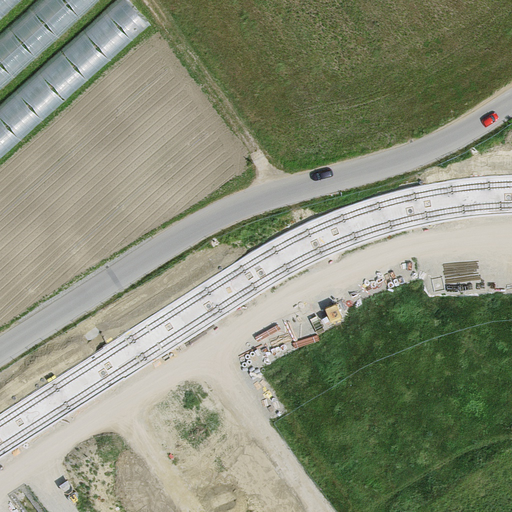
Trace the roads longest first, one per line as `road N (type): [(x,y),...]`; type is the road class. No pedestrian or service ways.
road 1 (unclassified): [(0,355),(203,222),(397,162),(511,100)]
road 2 (track): [(153,0),(277,194)]
